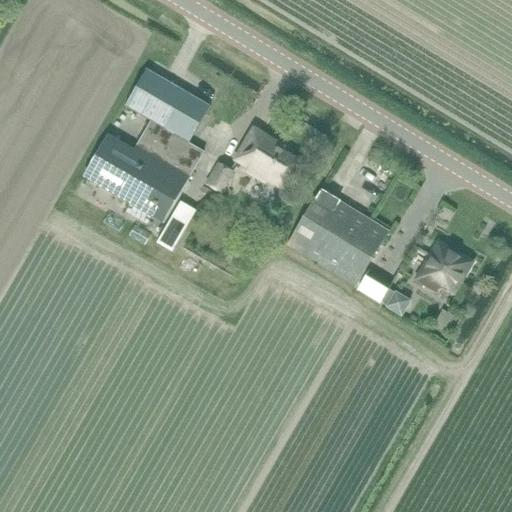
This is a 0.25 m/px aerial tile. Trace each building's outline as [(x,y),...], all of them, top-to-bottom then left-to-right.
[(208,112),(210,109),(211,107),(147,70),(125,108),(152,122),(135,151),(109,135),(83,179),(163,225),(206,153),(190,144),(208,112)] [(280,143),(264,134),(252,127),(233,161),(244,168),(281,189),(287,179),(292,182),(298,181),(304,170),(303,165),(297,162),(298,160),(277,148),(280,143)] [(218,162),(205,185),(222,195),(236,172),(218,162)] [(355,289),(390,234),(324,193),(287,247),(355,289)] [(173,253),(178,244),(197,212),(181,202),(157,244),(173,253)] [(443,291),(452,296),(470,264),(438,245),(418,285),(438,296),(443,291)] [(195,250),(188,266),(212,278),(220,262),(195,250)] [(370,272),(359,290),(381,304),(389,290),(392,286),(370,272)] [(389,290),(381,304),(403,317),(411,304),(389,290)]
